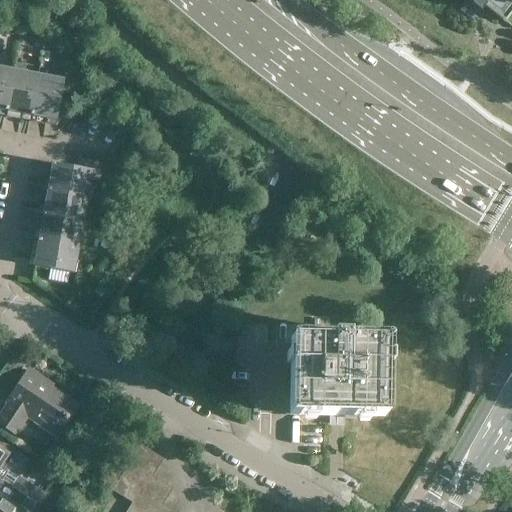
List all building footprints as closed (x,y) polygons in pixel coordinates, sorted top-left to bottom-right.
[(511,0),(467,0),(466,2),(479,13),(483,8),(510,29),(511,26),(511,0)] [(0,68),(0,111),(4,112),(12,71),(0,68)] [(37,76),(12,71),(4,112),(29,117),(37,76)] [(63,80),(37,76),(29,117),(55,122),(63,80)] [(45,189),(89,197),(90,193),(94,172),(50,164),(45,189)] [(154,192),(156,177),(134,173),(132,188),(154,192)] [(41,215),(85,223),(89,197),(45,189),(45,193),(41,215)] [(37,240),(81,248),(85,223),(41,215),(37,240)] [(77,274),(81,248),(37,240),(33,267),(77,274)] [(382,343),(357,343),(345,342),(345,336),(329,336),(329,342),(291,341),(290,416),(381,417),(382,343)] [(55,436),(75,407),(49,390),(50,387),(27,371),(7,401),(9,402),(0,414),(0,425),(16,436),(28,418),(55,436)] [(0,479),(2,481),(20,454),(0,440),(0,479)] [(127,470),(137,476),(150,454),(140,448),(127,470)] [(137,476),(147,482),(150,478),(160,461),(150,454),(137,476)] [(123,497),(137,476),(127,470),(114,491),(123,497)] [(136,499),(147,482),(137,476),(123,497),(133,503),(136,499)] [(20,477),(13,488),(39,505),(46,494),(20,477)] [(136,499),(146,505),(159,484),(150,478),(147,482),(136,499)] [(146,505),(156,511),(158,507),(169,490),(159,484),(146,505)] [(2,499),(0,502),(0,509),(3,511),(12,511),(15,508),(2,499)] [(141,511),(146,505),(136,499),(133,503),(127,511),(141,511)]
